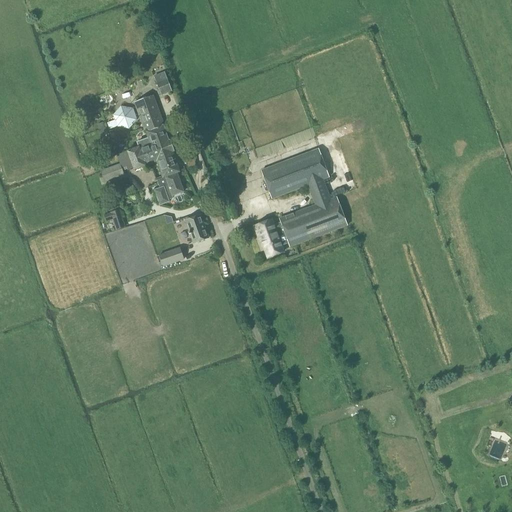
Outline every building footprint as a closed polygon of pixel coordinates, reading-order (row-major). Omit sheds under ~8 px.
[(164,72),(154,76),(162,96),(172,92),(164,72)] [(139,148),(146,167),(147,167),(147,166),(157,163),(158,162),(156,158),(173,151),(170,141),(169,141),(163,126),(164,126),(153,96),(135,103),(146,134),(147,133),(151,145),(140,149),(140,148),(139,148)] [(146,167),(139,148),(128,152),(135,171),(146,167)] [(319,150),(262,171),(272,200),(308,186),(324,180),(329,178),(319,150)] [(177,174),(180,173),(173,152),(174,152),(173,151),(156,158),(158,162),(157,163),(163,178),(163,179),(177,174)] [(106,182),(124,175),(121,166),(102,173),(106,182)] [(163,178),(157,180),(160,188),(154,190),(160,206),(170,202),(169,200),(174,198),(173,196),(184,193),(177,174),(163,179),(163,178)] [(324,180),(308,186),(316,206),(280,219),(281,223),(275,226),(272,220),(254,227),(261,243),(262,243),(264,247),(263,248),(267,258),(284,252),(282,246),(289,244),(290,248),(348,226),(337,198),(331,200),(324,180)] [(126,228),(120,211),(112,214),(118,231),(126,228)] [(193,244),(209,239),(201,216),(185,221),(193,244)] [(184,260),(180,249),(165,254),(169,266),(184,260)]
